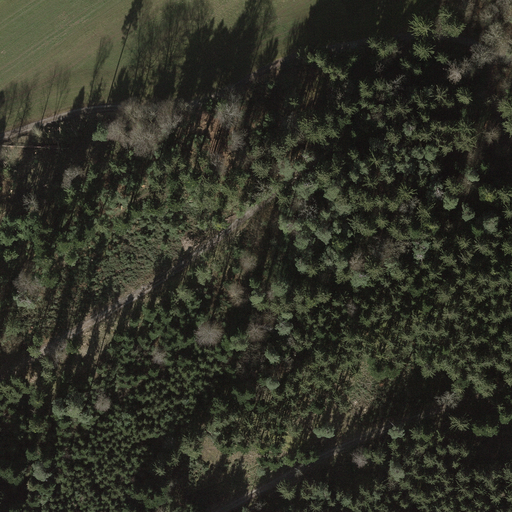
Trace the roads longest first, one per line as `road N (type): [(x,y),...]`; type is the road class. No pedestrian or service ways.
road 1 (track): [(0,381),(196,260),(319,166),(361,119),(362,81),(346,46)]
road 2 (track): [(346,46),(308,53),(199,105),(72,112),(0,139)]
road 3 (track): [(222,511),(303,467),(511,388)]
road 4 (track): [(346,46),(409,34),(477,46)]
road 5 (track): [(511,172),(477,46)]
